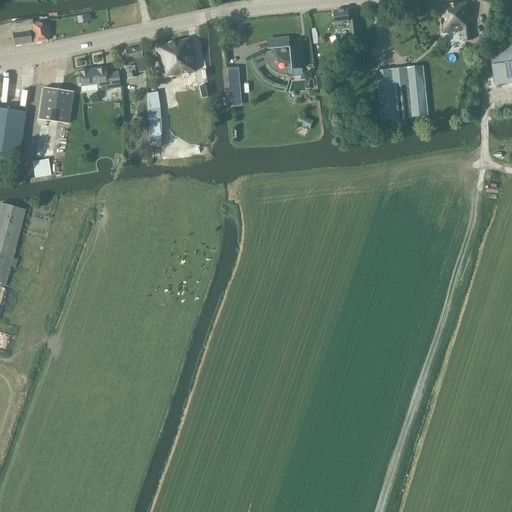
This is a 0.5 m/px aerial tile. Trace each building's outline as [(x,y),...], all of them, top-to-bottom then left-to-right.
[(472,41),(468,3),(441,6),(444,34),(464,32),(465,42),(472,41)] [(348,10),(334,11),(335,31),(349,30),(350,35),(351,35),(359,34),(358,20),(349,21),(348,10)] [(12,22),(15,45),(32,43),(31,31),(34,30),(36,42),(47,41),(45,22),(33,23),(32,20),(12,22)] [(270,49),(262,51),(263,57),(265,63),(269,68),(274,72),(279,75),(285,77),(292,77),(294,69),(295,76),(304,76),(303,68),(301,48),(297,48),(296,45),(293,42),(289,42),(289,38),(269,40),(270,49)] [(174,77),(186,74),(196,72),(188,39),(174,42),(173,41),(167,42),(168,43),(156,46),(163,78),(173,76),(174,77)] [(496,86),(511,82),(511,42),(489,46),(496,86)] [(136,72),(145,71),(141,47),(125,50),(128,66),(126,66),(128,77),(137,76),(136,72)] [(352,61),(347,70),(355,74),(359,64),(352,61)] [(424,66),(376,71),(381,121),(429,116),(424,66)] [(105,67),(79,71),(81,87),(82,93),(98,91),(120,88),(118,71),(106,73),(105,67)] [(238,68),(227,69),(230,97),(241,96),(238,68)] [(74,93),(44,88),(39,121),(69,125),(74,93)] [(167,107),(169,137),(199,135),(198,118),(197,118),(196,103),(201,103),(200,90),(176,91),(177,106),(167,107)] [(157,92),(146,93),(147,119),(148,119),(149,147),(160,147),(160,111),(157,92)] [(0,107),(0,152),(19,155),(26,112),(0,107)] [(303,118),(301,124),(310,128),(313,122),(303,118)] [(34,172),(48,172),(49,156),(34,155),(34,172)] [(11,267),(16,269),(18,260),(13,258),(26,210),(1,203),(0,208),(0,285),(6,286),(11,267)]
